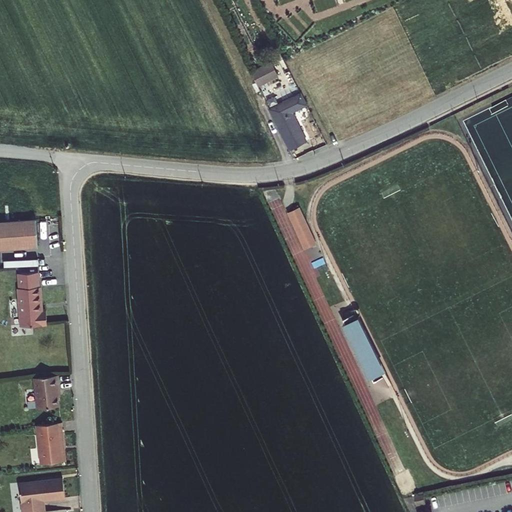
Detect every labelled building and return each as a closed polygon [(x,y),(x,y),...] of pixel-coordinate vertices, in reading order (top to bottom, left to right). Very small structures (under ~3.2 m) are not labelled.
[(271,61),(251,72),(259,87),(279,77),(271,61)] [(269,109),(289,150),(308,141),(293,112),(307,105),(301,93),(269,109)] [(287,212),(303,249),(316,244),(300,207),(287,212)] [(23,218),(0,219),(0,247),(25,246),(23,218)] [(25,271),(9,272),(10,287),(8,287),(11,325),(35,323),(34,311),(30,311),(28,285),(27,285),(25,271)] [(351,314),(339,320),(345,338),(345,343),(348,351),(352,359),(359,365),(367,382),(380,375),(351,314)] [(46,373),(21,376),(25,407),(48,404),(46,388),(47,388),(46,373)] [(49,421),(23,424),(29,464),(52,461),(50,445),(53,445),(49,421)] [(23,481),(6,483),(9,511),(32,511),(31,501),(53,498),(50,477),(28,480),(28,482),(23,482),(23,481)] [(424,494),(415,496),(417,505),(426,503),(424,494)]
